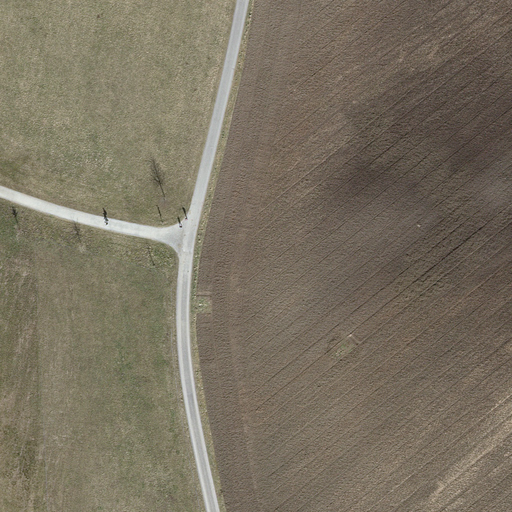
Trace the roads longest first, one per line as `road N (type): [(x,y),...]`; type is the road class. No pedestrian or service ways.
road 1 (track): [(213,511),(187,379),(189,244)]
road 2 (track): [(244,0),(189,244)]
road 3 (track): [(189,244),(0,190)]
